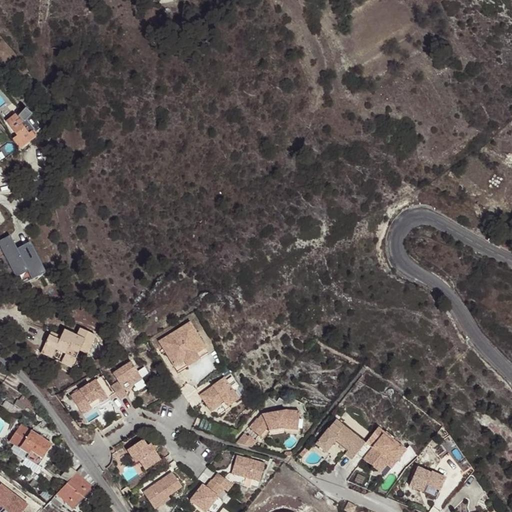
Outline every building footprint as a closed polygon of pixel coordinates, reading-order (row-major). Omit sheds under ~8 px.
[(15,137),(12,139),(19,148),(33,136),(30,132),(38,125),(25,110),(14,118),(12,116),(4,123),(15,137)] [(10,237),(0,241),(0,246),(15,277),(28,271),(32,279),(45,273),(30,243),(17,250),(10,237)] [(168,351),(166,352),(178,373),(189,366),(186,361),(205,349),(190,324),(162,341),(168,351)] [(68,353),(78,358),(82,350),(89,353),(98,335),(81,328),(78,336),(66,330),(63,336),(61,340),(50,336),(43,352),(54,357),(58,348),(68,353)] [(52,331),(50,336),(61,340),(63,336),(52,331)] [(159,342),(166,352),(168,351),(162,341),(159,342)] [(209,355),(205,349),(186,361),(189,366),(209,355)] [(73,366),(78,358),(68,353),(63,361),(73,366)] [(130,363),(112,374),(118,382),(111,387),(116,395),(119,400),(126,395),(123,390),(141,378),(130,363)] [(222,403),(226,408),(237,401),(222,380),(199,397),(209,412),(218,406),(222,403)] [(70,398),(80,413),(97,401),(100,405),(108,400),(100,388),(95,381),(70,398)] [(108,383),(100,388),(108,400),(116,395),(111,387),(108,383)] [(19,401),(28,408),(35,413),(40,408),(24,396),(19,401)] [(108,400),(100,405),(102,408),(110,403),(108,400)] [(24,413),(28,408),(19,401),(15,407),(24,413)] [(97,401),(80,413),(82,417),(100,405),(97,401)] [(228,411),(226,408),(222,403),(218,406),(224,413),(228,411)] [(283,425),(297,426),(298,412),(283,410),(261,415),(257,420),(256,419),(249,428),(259,437),(267,428),(283,425)] [(355,453),(363,442),(334,418),(315,442),(325,450),(335,439),(340,438),(349,445),(344,453),(350,458),(355,453)] [(32,454),(44,462),(54,448),(23,426),(10,444),(16,448),(30,457),(32,454)] [(405,449),(377,427),(368,439),(374,445),(362,458),(375,469),(382,461),(380,460),(383,456),(390,461),(394,456),(398,458),(405,449)] [(236,444),(250,448),(255,442),(249,436),(247,438),(244,434),(236,444)] [(139,443),(127,453),(136,465),(139,463),(145,472),(161,461),(150,446),(146,448),(144,443),(139,443)] [(28,461),(30,457),(16,448),(12,453),(26,463),(28,461)] [(39,468),(44,462),(32,454),(30,457),(28,461),(39,468)] [(382,461),(375,469),(379,472),(385,464),(390,467),(398,458),(394,456),(390,461),(383,456),(380,460),(382,461)] [(235,457),(230,475),(258,483),(263,465),(235,457)] [(439,490),(445,477),(431,471),(430,473),(417,467),(408,485),(419,490),(423,483),(426,484),(439,490)] [(56,496),(55,498),(71,511),(72,511),(97,487),(82,468),(77,474),(73,478),(68,484),(62,490),(56,496)] [(73,478),(77,474),(70,468),(61,478),(68,484),(73,478)] [(171,475),(141,494),(154,511),(169,501),(167,498),(181,488),(171,475)] [(217,475),(212,481),(224,490),(227,493),(232,486),(217,475)] [(206,489),(218,498),(224,490),(212,481),(206,489)] [(9,484),(0,495),(0,511),(26,511),(33,505),(9,484)] [(202,511),(207,511),(218,498),(206,489),(202,486),(190,502),(202,511)] [(216,511),(224,503),(218,498),(207,511),(216,511)]
